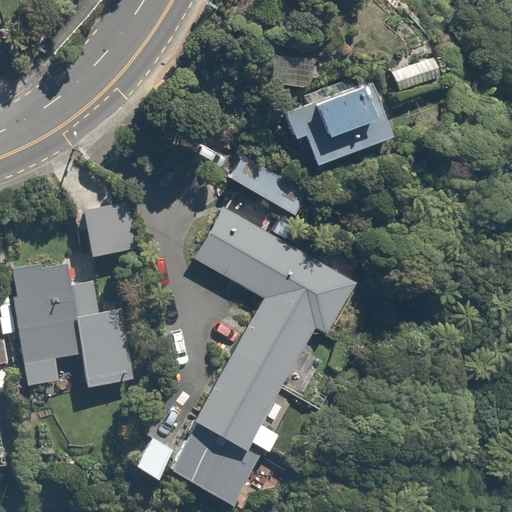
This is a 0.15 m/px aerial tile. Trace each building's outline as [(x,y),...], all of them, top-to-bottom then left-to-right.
[(392,73),(397,92),(441,79),(435,59),(392,73)] [(364,80),(283,116),(295,144),(306,139),(320,171),(390,140),(364,80)] [(237,157),(225,179),(293,219),(305,197),(237,157)] [(129,210),(85,215),(90,261),(135,256),(129,210)] [(357,284),(222,211),(192,265),(259,301),(174,456),(151,444),(135,473),(163,488),(170,476),(233,510),(258,466),(244,458),(250,447),(276,461),(286,443),(261,429),(317,328),(330,335),(357,284)] [(13,270),(15,288),(0,289),(0,335),(0,339),(20,337),(23,367),(25,392),(55,389),(53,364),(77,362),(67,264),(13,270)] [(123,316),(78,322),(87,392),(132,386),(123,316)]
